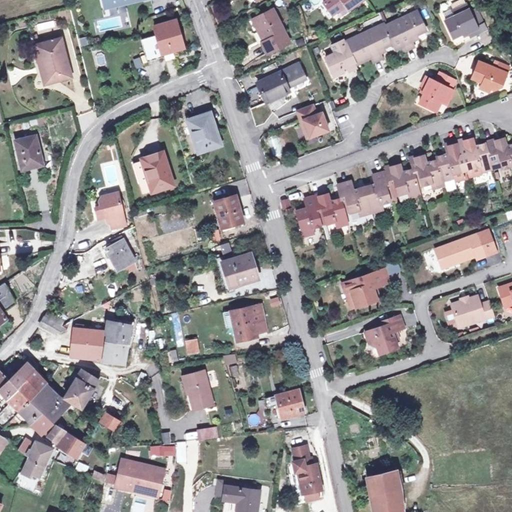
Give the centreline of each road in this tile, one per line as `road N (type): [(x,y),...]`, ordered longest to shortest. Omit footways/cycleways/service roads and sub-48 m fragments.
road 1 (residential): [(0,354),(34,317),(97,134),(117,114),(219,68)]
road 2 (unclassified): [(316,392),(219,68)]
road 3 (unknown): [(15,337),(34,352),(110,368),(150,367),(168,426)]
road 4 (residential): [(433,354),(421,298),(511,265)]
road 5 (residential): [(316,392),(433,354)]
road 6 (unclassified): [(346,511),(316,392)]
